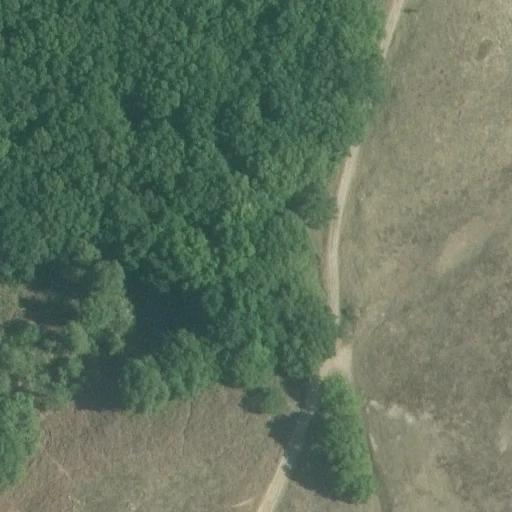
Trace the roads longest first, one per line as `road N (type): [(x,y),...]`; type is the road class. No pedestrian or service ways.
road 1 (track): [(332,225),(259,200),(187,137),(117,102),(34,99),(0,113)]
road 2 (track): [(332,225),(399,0)]
